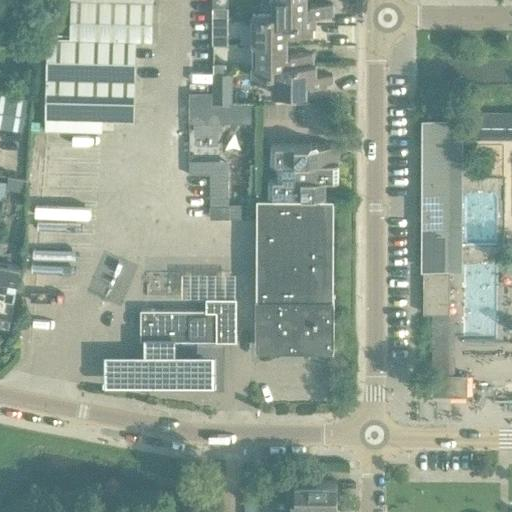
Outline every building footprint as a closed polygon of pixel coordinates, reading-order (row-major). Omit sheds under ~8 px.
[(72,0),(72,37),(136,39),(152,39),(153,0),(72,0)] [(271,0),(271,14),(271,24),(316,25),(316,15),(333,15),(333,3),(306,3),(306,0),(271,0)] [(214,17),(226,17),(226,9),(214,9),(214,17)] [(316,28),(316,25),(271,24),(271,14),(252,13),(252,44),(286,44),(286,36),(313,36),(313,27),(316,28)] [(226,17),(214,17),(214,25),(226,25),(226,17)] [(134,119),(136,39),(72,37),(72,39),(48,38),(46,117),(134,119)] [(286,55),(286,44),(252,44),(251,75),(272,75),(272,65),(313,64),(313,54),(286,55)] [(214,73),(226,73),(226,65),(214,64),(214,73)] [(316,64),(313,64),(272,65),(272,75),(272,94),(306,94),(306,86),(333,86),(333,74),(315,74),(316,64)] [(215,73),(214,73),(214,81),(213,102),(232,103),(232,73),(226,73),(215,73)] [(0,98),(0,126),(23,131),(27,103),(0,98)] [(511,111),(469,112),(469,115),(469,138),(511,137),(511,111)] [(424,267),(433,267),(433,395),(467,395),(467,375),(449,375),(449,267),(459,267),(460,121),(424,121),(424,267)] [(267,195),(287,196),(324,196),(325,179),(339,179),(339,161),(336,161),(337,145),(270,143),(270,162),(275,162),(275,177),(267,177),(267,195)] [(7,182),(6,186),(25,189),(27,179),(8,176),(7,182)] [(257,197),(257,219),(257,345),(333,345),(333,197),(287,197),(257,197)] [(21,265),(0,261),(0,315),(11,317),(21,265)] [(149,309),(141,309),(141,339),(144,339),(176,339),(191,339),(236,339),(236,297),(235,297),(233,297),(218,297),(206,297),(206,309),(197,309),(149,309)] [(105,353),(105,384),(215,384),(215,354),(175,354),(176,339),(144,339),(144,354),(105,353)] [(295,500),(337,500),(337,480),(295,480),(295,500)] [(295,500),(294,511),(337,511),(337,500),(295,500)] [(247,501),(245,501),(244,511),(256,511),(256,501),(247,501)]
